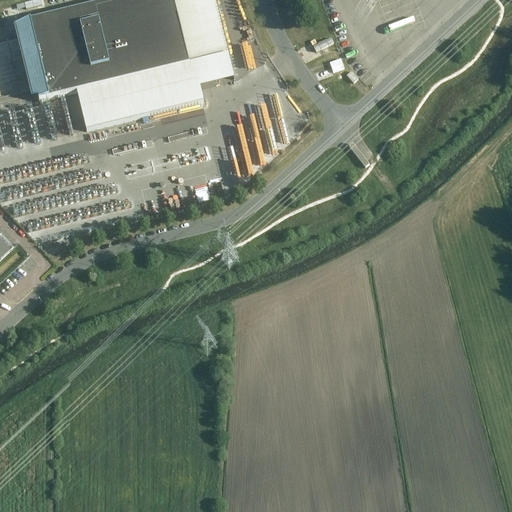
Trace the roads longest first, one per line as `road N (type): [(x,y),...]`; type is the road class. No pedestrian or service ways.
road 1 (unclassified): [(0,331),(92,258),(256,204),(342,128)]
road 2 (unclassified): [(342,128),(480,0)]
road 3 (unclassified): [(342,128),(291,59),(264,0)]
